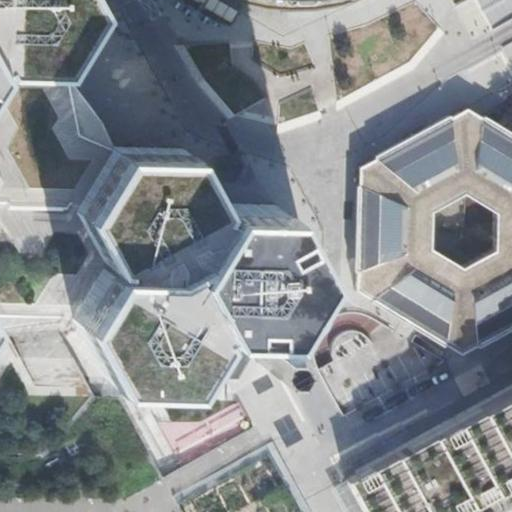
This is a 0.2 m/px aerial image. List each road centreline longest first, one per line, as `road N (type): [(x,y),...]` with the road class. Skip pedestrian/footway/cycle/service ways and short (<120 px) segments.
road 1 (residential): [(241,153),(263,186),(293,202),(306,221),(318,308),(277,409),(334,511)]
road 2 (residential): [(241,153),(325,129),(511,25)]
road 3 (residential): [(137,0),(241,153)]
